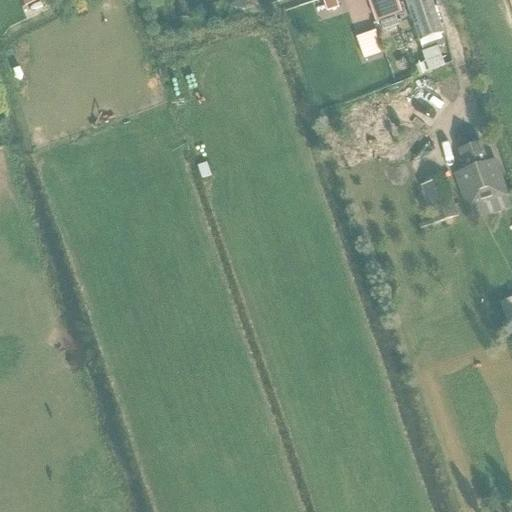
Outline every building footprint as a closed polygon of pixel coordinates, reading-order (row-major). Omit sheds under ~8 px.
[(326,12),(339,8),(335,0),(323,0),(326,12)] [(368,0),(376,22),(403,13),(399,0),(368,0)] [(430,0),(405,0),(419,40),(442,33),(430,0)] [(480,144),(459,151),(466,171),(454,174),(466,209),(506,196),(495,161),(486,164),(480,144)] [(422,187),(435,224),(457,216),(444,179),(422,187)] [(511,298),(500,303),(511,336),(511,298)]
